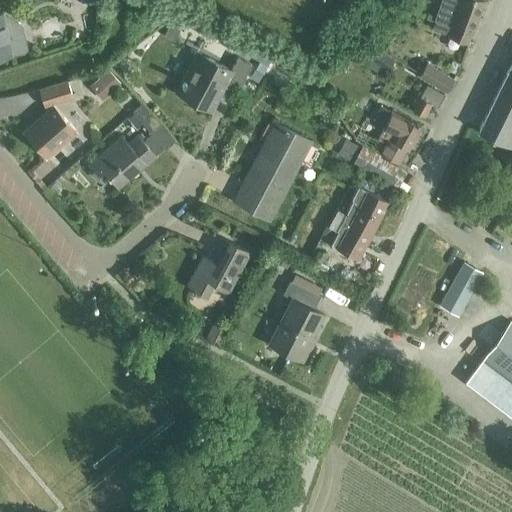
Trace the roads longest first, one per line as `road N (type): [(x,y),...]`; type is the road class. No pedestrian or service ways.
road 1 (residential): [(297,502),(330,407),(511,3)]
road 2 (residential): [(199,159),(181,193),(126,253),(100,265),(76,253),(0,163)]
